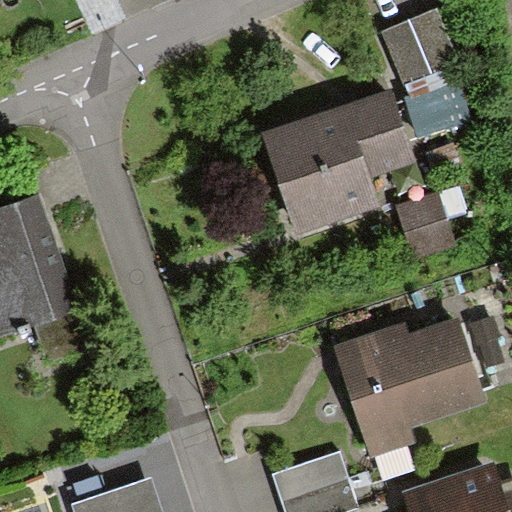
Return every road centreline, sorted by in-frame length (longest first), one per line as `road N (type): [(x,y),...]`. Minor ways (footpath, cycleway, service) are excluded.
road 1 (residential): [(216,511),(62,70)]
road 2 (residential): [(62,70),(226,0)]
